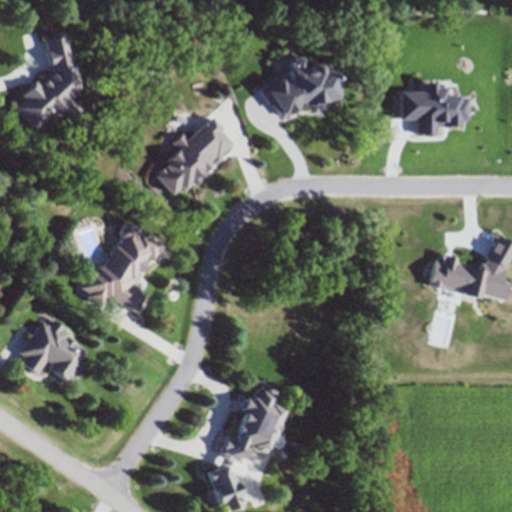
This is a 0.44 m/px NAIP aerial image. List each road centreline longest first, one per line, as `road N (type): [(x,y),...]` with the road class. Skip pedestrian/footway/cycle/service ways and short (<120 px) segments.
road 1 (residential): [(332,185),(260,199),(225,229),(205,277),(190,362),(106,493)]
road 2 (residential): [(332,185),(511,184)]
road 3 (residential): [(128,511),(0,418)]
